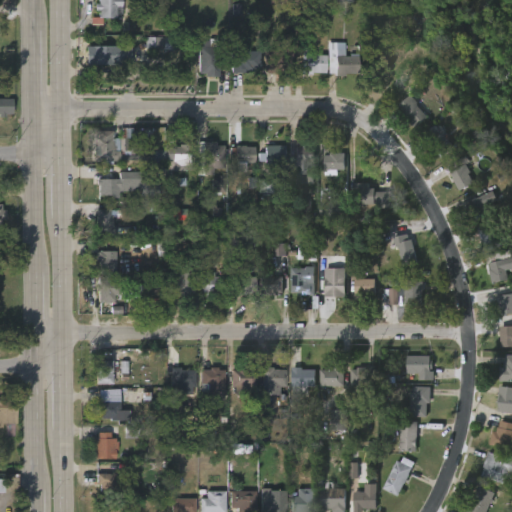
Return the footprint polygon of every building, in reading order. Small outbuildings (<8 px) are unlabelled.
[(120,0),(120,6),(131,6),(131,19),(100,19),(100,24),(89,24),(89,17),(96,17),(96,12),(92,12),(92,4),(96,4),(96,0),(120,0)] [(294,34),(294,66),(286,66),(286,70),(281,70),(281,75),(267,75),(267,69),(264,69),(264,51),(283,51),(282,39),(283,39),(283,34),(294,34)] [(169,38),(149,38),(148,48),(169,49),(169,38)] [(207,39),(206,45),(215,45),(215,40),(221,40),(221,47),(223,47),(223,63),(216,63),(216,76),(202,76),(202,73),(196,73),(197,45),(200,45),(200,39),(207,39)] [(129,49),(129,64),(89,64),(89,58),(84,59),(84,50),(89,50),(89,45),(129,45),(129,49)] [(358,55),(357,73),(345,73),(345,76),(335,76),(336,49),(345,49),(345,55),(358,55)] [(242,51),(260,51),(260,69),(252,69),(252,72),(247,72),(247,73),(231,73),(231,52),(242,51)] [(311,55),(326,55),(325,73),(313,72),(313,75),(302,75),(303,54),(311,55)] [(425,116),(412,127),(403,117),(405,115),(396,105),(409,94),(417,102),(415,104),(425,116)] [(0,98),(9,98),(9,113),(3,113),(3,116),(0,116),(0,98)] [(436,123),(446,134),(444,136),(453,148),(440,158),(427,141),(431,138),(426,131),(436,123)] [(130,127),(129,139),(136,140),(136,147),(130,147),(130,151),(124,151),(124,154),(117,154),(118,128),(130,127)] [(110,130),(110,137),(117,137),(116,161),(92,161),(93,130),(110,130)] [(216,142),(216,146),(225,146),(224,169),(213,168),(213,175),(203,175),(204,142),(216,142)] [(194,143),(194,170),(167,170),(166,147),(179,145),(179,144),(194,143)] [(307,144),(307,146),(315,146),(315,174),(296,174),(295,146),(300,146),(300,143),(307,144)] [(247,146),(255,147),(255,165),(228,166),(228,148),(236,148),(236,146),(247,146)] [(277,167),(265,167),(265,146),(286,146),(285,162),(277,162),(277,167)] [(152,164),(165,164),(164,150),(152,150),(152,164)] [(335,173),(335,175),(326,175),(327,173),(324,173),(325,155),(331,156),(331,153),(346,153),(346,170),(335,170),(335,173)] [(465,155),(471,166),(468,168),(470,171),(467,173),(472,183),(460,190),(446,166),(465,155)] [(140,172),(139,179),(156,179),(156,199),(139,198),(139,188),(116,188),(115,197),(107,197),(107,195),(96,194),(96,185),(93,185),(93,179),(96,178),(116,178),(116,172),(140,172)] [(224,192),(225,178),(211,178),(211,192),(224,192)] [(259,194),(275,193),(274,179),(258,180),(259,194)] [(370,183),(370,188),(377,188),(377,191),(392,191),(392,209),(378,208),(378,204),(366,204),(366,206),(355,206),(355,183),(370,183)] [(487,206),(491,215),(476,222),(471,212),(469,213),(467,210),(470,208),(468,203),(492,192),(496,201),(487,206)] [(341,219),(321,219),(321,202),(341,202),(341,219)] [(109,210),(120,210),(120,218),(113,217),(113,226),(116,226),(115,237),(96,237),(96,210),(109,210)] [(174,210),(174,220),(185,220),(185,210),(174,210)] [(507,243),(484,251),(475,227),(498,219),(507,243)] [(409,236),(410,241),(413,240),(418,263),(403,267),(399,247),(396,248),(394,238),(408,234),(409,236)] [(96,240),(96,251),(115,251),(115,272),(106,272),(106,269),(99,268),(99,261),(96,261),(96,253),(85,252),(86,240),(96,240)] [(285,244),(272,244),(273,257),(286,256),(285,244)] [(509,249),(511,256),(511,268),(505,270),(507,279),(491,283),(487,269),(489,269),(484,255),(509,249)] [(186,294),(186,297),(179,297),(179,294),(168,294),(168,269),(177,269),(177,260),(195,260),(194,294),(186,294)] [(309,268),(309,273),(315,273),(316,296),(299,296),(299,293),(292,293),(293,268),(309,268)] [(346,297),(324,297),(325,269),(347,269),(346,297)] [(273,271),(273,277),(284,277),(283,295),(270,296),(270,294),(259,294),(260,277),(264,277),(264,271),(273,271)] [(214,272),(214,276),(224,276),(224,294),(200,294),(201,277),(204,277),(204,272),(214,272)] [(241,293),(241,296),(231,296),(231,293),(230,293),(230,277),(255,277),(255,293),(241,293)] [(359,277),(359,278),(377,279),(377,295),(361,295),(361,293),(356,293),(356,277),(359,277)] [(116,280),(116,288),(126,289),(126,302),(95,302),(94,286),(96,286),(96,279),(116,280)] [(424,282),(423,305),(406,304),(406,295),(399,295),(399,305),(389,305),(389,296),(385,296),(386,289),(399,289),(399,283),(403,283),(403,281),(424,282)] [(511,312),(498,314),(494,296),(511,293),(511,312)] [(511,347),(503,348),(502,327),(511,326),(511,347)] [(511,381),(501,381),(501,366),(505,366),(507,354),(511,354),(511,381)] [(431,355),(431,359),(434,359),(433,368),(431,368),(431,370),(435,370),(435,379),(408,379),(408,355),(431,355)] [(112,360),(113,384),(96,383),(96,360),(112,360)] [(218,366),(218,369),(224,369),(224,394),(199,393),(200,369),(209,369),(209,366),(218,366)] [(303,367),(303,369),(317,369),(316,386),(308,386),(308,394),(292,394),(293,366),(303,367)] [(345,386),(320,386),(321,369),(335,369),(335,366),(345,367),(345,386)] [(369,392),(351,392),(352,368),(358,368),(358,366),(375,366),(375,381),(369,381),(369,392)] [(180,367),(180,370),(195,370),(195,387),(168,387),(168,377),(171,377),(171,367),(180,367)] [(246,367),(246,369),(255,369),(254,387),(230,386),(231,370),(235,370),(235,367),(246,367)] [(272,367),(272,369),(286,369),(285,389),(260,388),(260,367),(272,367)] [(428,416),(411,416),(411,393),(414,393),(414,386),(431,386),(431,403),(428,402),(428,416)] [(511,387),(511,413),(496,412),(498,386),(511,387)] [(120,401),(118,421),(110,421),(109,418),(99,418),(99,406),(96,406),(96,401),(99,401),(99,388),(120,388),(120,401)] [(0,397),(2,397),(2,399),(13,399),(13,423),(0,422),(0,397)] [(346,430),(328,430),(328,410),(346,410),(346,430)] [(511,423),(511,450),(487,444),(490,431),(495,432),(499,420),(511,423)] [(418,429),(421,429),(421,436),(418,436),(418,452),(400,452),(401,421),(418,421),(418,429)] [(125,438),(137,439),(138,429),(125,429),(125,438)] [(110,432),(110,437),(116,437),(116,441),(118,441),(118,449),(115,449),(115,458),(91,458),(91,437),(97,438),(97,432),(110,432)] [(511,461),(511,472),(506,470),(501,484),(479,476),(487,451),(511,461)] [(416,463),(399,497),(383,489),(397,461),(401,463),(404,457),(416,463)] [(349,479),(358,479),(358,463),(349,463),(349,479)] [(114,473),(114,474),(116,474),(116,484),(119,484),(119,481),(131,482),(131,497),(106,496),(106,492),(101,492),(101,485),(96,485),(97,474),(111,474),(111,473),(114,473)] [(377,483),(377,509),(363,509),(363,511),(354,511),(354,491),(361,490),(361,492),(365,492),(365,483),(377,483)] [(493,493),(484,511),(465,511),(470,502),(468,501),(472,492),(474,493),(477,486),(493,493)] [(269,488),(269,489),(286,490),(285,511),(259,511),(260,487),(269,488)] [(290,511),(291,495),(292,495),(292,490),(297,490),(297,488),(316,488),(316,511),(290,511)] [(347,489),(347,511),(334,511),(334,508),(322,508),(322,490),(329,490),(329,488),(347,489)] [(255,490),(255,511),(236,511),(236,506),(229,506),(229,490),(255,490)] [(200,511),(200,498),(207,498),(207,491),(226,491),(226,511),(200,511)] [(171,511),(171,498),(194,498),(194,511),(171,511)]
